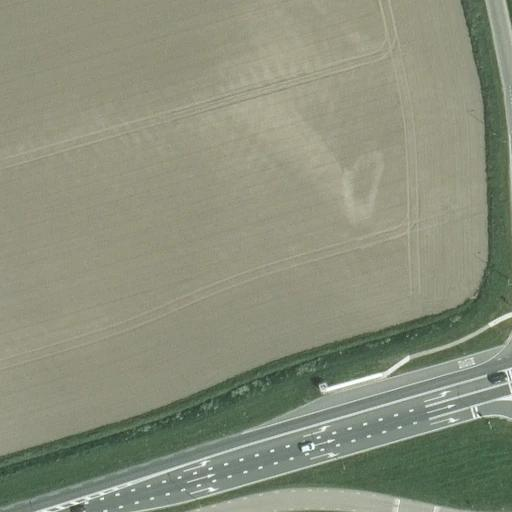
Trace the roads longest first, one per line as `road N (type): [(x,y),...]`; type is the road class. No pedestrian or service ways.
road 1 (primary): [(511,375),(39,511)]
road 2 (unclassified): [(232,511),(309,499),(405,511)]
